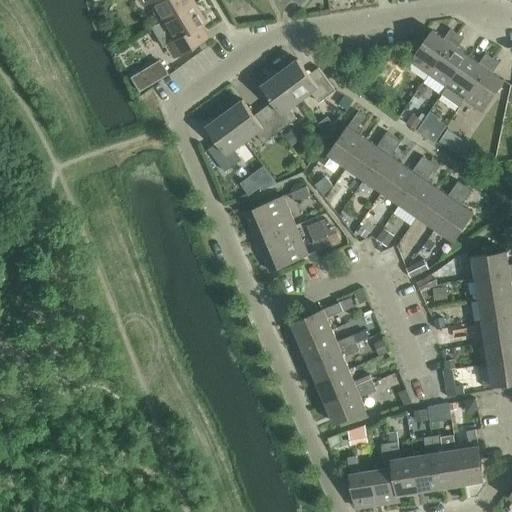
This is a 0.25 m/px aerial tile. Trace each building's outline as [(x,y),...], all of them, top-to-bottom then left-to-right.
[(149,0),(160,20),(192,2),(190,0),(141,0),(144,3),(149,0)] [(192,2),(160,20),(161,20),(150,26),(161,46),(166,43),(173,55),(203,38),(200,33),(196,26),(203,22),(192,2)] [(411,62),(429,74),(458,33),(451,29),(444,39),(433,31),(411,62)] [(429,74),(447,87),(469,56),(458,48),(464,38),(458,33),(429,74)] [(331,47),(332,58),(342,56),(341,46),(331,47)] [(447,87),(466,99),(493,58),(486,53),(480,63),(469,56),(447,87)] [(493,58),(466,99),(483,112),(505,81),(493,73),(500,63),(493,58)] [(158,60),(144,69),(152,82),(167,73),(158,60)] [(298,60),(280,73),(301,101),(312,93),(320,103),(336,91),(320,68),(310,75),(298,60)] [(274,102),(264,109),(281,132),(298,120),(290,110),(301,101),(280,73),(262,87),(274,102)] [(345,95),(339,104),(347,110),(353,101),(345,95)] [(243,101),(226,114),(246,142),(257,134),(264,144),(281,132),(264,109),(255,116),(243,101)] [(330,155),(346,166),(367,138),(357,131),(366,117),(359,112),(330,155)] [(418,129),(416,132),(425,138),(437,121),(438,119),(429,113),(424,120),(418,129)] [(226,114),(208,127),(219,143),(210,150),(226,173),(242,160),(235,150),(246,142),(226,114)] [(414,114),(408,122),(418,129),(424,120),(414,114)] [(447,129),(439,141),(463,158),(471,146),(447,129)] [(284,135),(292,145),(300,140),(292,130),(284,135)] [(346,166),(364,179),(395,137),(388,132),(378,146),(367,138),(346,166)] [(364,179),(382,191),(403,163),(392,155),(402,141),(395,137),(364,179)] [(485,152),(476,165),(487,172),(494,163),(496,160),(485,152)] [(382,191),(400,203),(431,161),(424,157),(414,170),(403,163),(382,191)] [(400,203),(419,217),(438,187),(428,180),(437,166),(431,161),(400,203)] [(499,164),(491,176),(503,184),(511,172),(499,164)] [(264,166),(252,175),(261,187),(264,190),(277,184),(264,166)] [(325,176),(315,184),(322,193),(332,186),(325,176)] [(419,217),(436,229),(465,185),(458,181),(449,195),(438,187),(419,217)] [(465,185),(436,229),(454,241),(474,213),(464,205),(473,191),(465,185)] [(292,193),(296,201),(311,195),(307,186),(292,193)] [(246,214),(258,243),(297,227),(285,197),(246,214)] [(362,225),(357,232),(365,237),(370,231),(362,225)] [(297,227),(258,243),(270,271),(309,255),(297,227)] [(385,228),(378,239),(388,246),(395,235),(385,228)] [(337,232),(328,236),(332,244),(333,247),(342,243),(337,232)] [(332,244),(328,236),(313,242),(317,251),(332,244)] [(474,256),(477,278),(511,273),(511,264),(510,265),(508,251),(474,256)] [(413,264),(406,267),(411,277),(429,268),(425,258),(413,264)] [(511,273),(477,278),(480,299),(511,294),(511,273)] [(418,282),(417,283),(421,292),(437,285),(432,275),(429,277),(418,282)] [(446,286),(433,288),(435,300),(448,298),(446,286)] [(364,290),(355,294),(360,305),(368,301),(364,290)] [(511,294),(480,299),(483,321),(511,316),(511,294)] [(351,298),(340,303),(344,311),(355,306),(351,298)] [(292,323),(301,343),(333,329),(328,318),(344,311),(340,303),(292,323)] [(511,316),(483,321),(487,343),(511,339),(511,316)] [(444,318),(435,319),(436,327),(445,325),(444,318)] [(301,343),(310,363),(358,343),(354,335),(339,342),(333,329),(301,343)] [(438,332),(440,348),(445,348),(452,347),(450,331),(438,332)] [(511,339),(487,343),(490,364),(511,360),(511,339)] [(383,340),(373,345),(378,358),(389,353),(383,340)] [(310,363),(318,383),(350,369),(345,357),(361,351),(358,343),(310,363)] [(456,358),(444,360),(446,370),(453,368),(458,368),(456,358)] [(511,360),(490,364),(494,386),(511,383),(511,360)] [(318,383),(327,403),(374,383),(371,375),(356,381),(350,369),(318,383)] [(446,370),(444,370),(445,379),(454,378),(453,369),(446,370)] [(374,383),(327,403),(336,423),(368,410),(362,397),(378,391),(374,383)] [(476,400),(464,402),(466,413),(477,411),(476,400)] [(429,407),(414,410),(416,420),(431,418),(429,407)] [(470,448),(458,450),(463,484),(485,481),(482,464),(476,429),(468,431),(470,448)] [(398,433),(390,434),(391,443),(399,442),(398,433)] [(442,435),(434,436),(442,487),(463,484),(458,450),(444,452),(442,435)] [(428,454),(415,456),(420,491),(442,487),(434,436),(425,438),(428,454)] [(399,442),(391,443),(399,494),(400,494),(420,491),(415,456),(402,459),(399,442)] [(386,469),(373,471),(379,505),(401,501),(400,494),(399,494),(391,443),(382,445),(386,469)] [(379,505),(373,471),(360,473),(358,456),(348,458),(351,475),(357,509),(379,505)]
